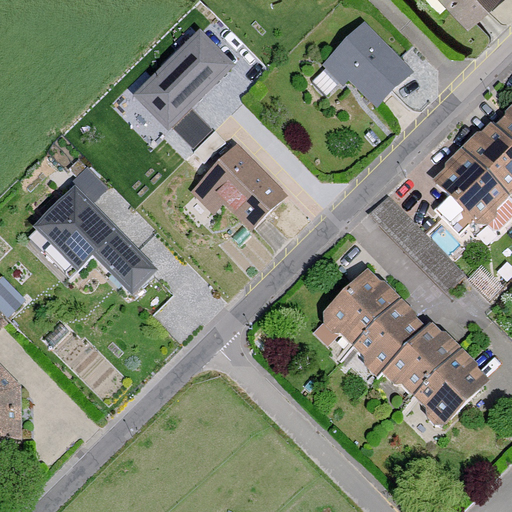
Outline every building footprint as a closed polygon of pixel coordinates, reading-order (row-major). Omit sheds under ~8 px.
[(445,0),(466,21),(487,0),(445,0)] [(412,75),(365,27),(329,63),(375,111),(412,75)] [(199,36),(135,101),(168,134),(233,70),(199,36)] [(511,109),(506,115),(506,121),(495,131),(511,147),(511,109)] [(511,147),(495,131),(492,127),(482,136),(476,137),(464,149),(511,197),(511,147)] [(460,239),(475,225),(480,230),(488,229),(495,222),(495,215),(511,197),(464,149),(444,168),(443,175),(434,184),(449,199),(435,213),(460,239)] [(238,152),(194,195),(214,214),(223,205),(252,234),(286,200),(238,152)] [(76,193),(35,233),(77,275),(95,258),(133,297),(156,275),(76,193)] [(372,218),(446,294),(464,277),(390,200),(372,218)] [(399,303),(368,272),(322,318),(325,321),(324,330),(331,337),(339,337),(352,350),(399,303)] [(2,281),(0,282),(0,310),(9,319),(25,303),(2,281)] [(427,332),(399,303),(352,350),(364,362),(364,369),(377,382),(382,377),(427,332)] [(415,402),(463,354),(446,337),(441,337),(432,327),(427,332),(382,377),(393,388),(402,388),(415,402)] [(445,430),(489,386),(478,374),(477,368),(463,354),(415,402),(427,413),(426,422),(435,430),(440,425),(445,430)] [(19,389),(0,368),(0,442),(19,443),(19,389)]
